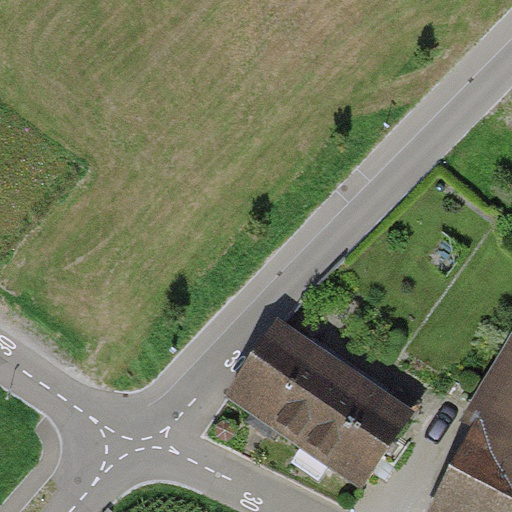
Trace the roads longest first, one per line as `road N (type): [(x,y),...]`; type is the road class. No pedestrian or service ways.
road 1 (residential): [(137,445),(186,411),(511,62)]
road 2 (residential): [(295,511),(180,454),(137,445)]
road 3 (residential): [(137,445),(0,354)]
